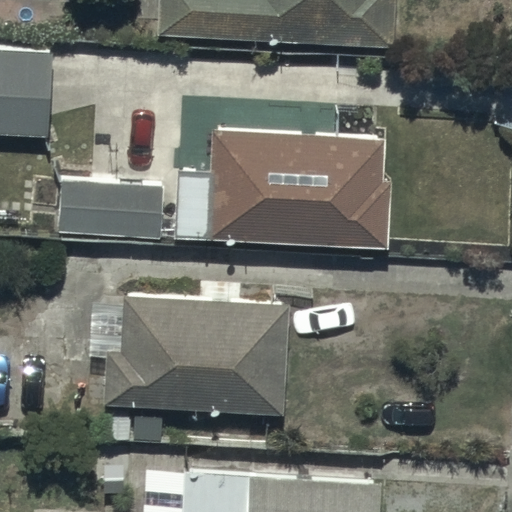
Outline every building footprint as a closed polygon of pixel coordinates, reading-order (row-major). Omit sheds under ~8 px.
[(161,0),(160,31),(395,39),(396,0),(161,0)] [(54,46),(0,43),(0,128),(50,131),(54,46)] [(385,133),(214,124),(212,167),(179,166),(177,233),(391,241),(393,175),(384,174),(385,133)] [(164,179),(62,176),(60,229),(162,232),(164,179)] [(123,347),(108,347),(105,400),(284,407),(288,297),(125,291),(123,347)] [(379,511),(381,470),(186,463),(184,511),(379,511)]
